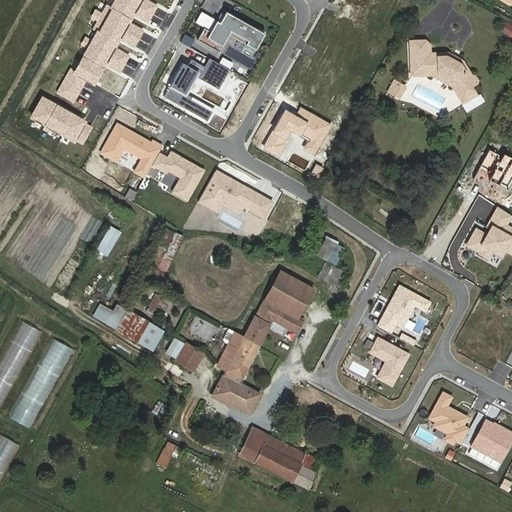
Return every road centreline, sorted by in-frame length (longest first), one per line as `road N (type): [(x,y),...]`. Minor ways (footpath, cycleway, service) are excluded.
road 1 (residential): [(392,252),(329,371),(332,386),(387,417),(406,413),(437,357)]
road 2 (residential): [(190,0),(144,81),(143,99),(232,151)]
road 3 (residential): [(232,151),(392,252)]
road 4 (residential): [(232,151),(299,29),(304,10),(297,0)]
road 5 (residential): [(437,357),(463,297),(451,282),(392,252)]
